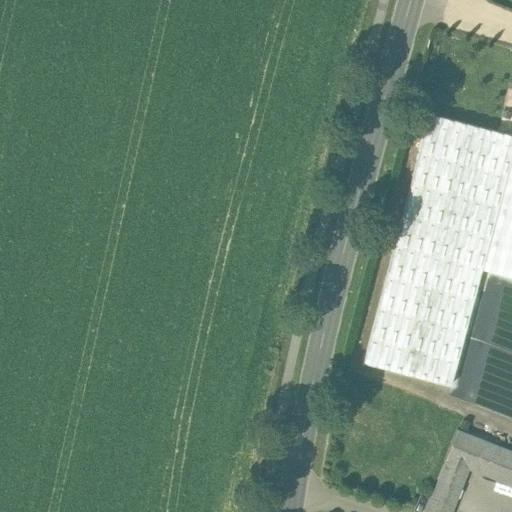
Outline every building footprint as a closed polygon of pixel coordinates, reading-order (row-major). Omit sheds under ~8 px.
[(511,42),(501,39),(492,74),(511,79),(511,42)] [(364,358),(398,367),(463,122),(430,113),(364,358)] [(402,368),(436,377),(501,132),(467,123),(402,368)] [(511,156),(484,260),(511,267),(511,156)] [(511,451),(457,429),(444,460),(445,460),(424,511),(451,511),(468,469),(511,486),(511,451)]
